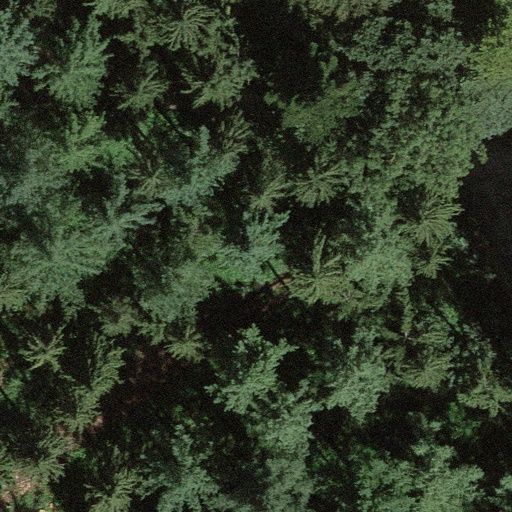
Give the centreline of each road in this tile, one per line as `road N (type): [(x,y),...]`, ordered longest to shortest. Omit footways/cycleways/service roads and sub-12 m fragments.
road 1 (track): [(463,168),(192,118),(0,67)]
road 2 (track): [(310,0),(463,168)]
